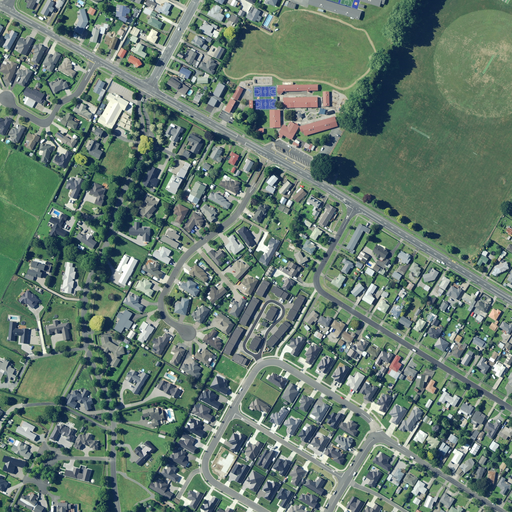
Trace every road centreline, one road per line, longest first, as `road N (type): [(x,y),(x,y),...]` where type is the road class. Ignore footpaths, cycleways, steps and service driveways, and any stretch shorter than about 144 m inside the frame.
road 1 (residential): [(112,457),(111,410),(86,343),(83,307),(139,151)]
road 2 (residential): [(511,408),(317,287),(355,204)]
road 3 (residential): [(188,333),(164,316),(160,299),(183,257),(240,210),(269,154)]
road 4 (tertiary): [(511,301),(355,204)]
road 5 (residential): [(379,436),(503,511)]
road 6 (residential): [(261,365),(279,362),(361,413),(379,436)]
road 7 (residential): [(256,357),(243,345),(265,303),(280,305),(283,314),(259,354)]
road 8 (tertiary): [(269,154),(150,90)]
road 9 (residential): [(346,480),(232,411)]
road 10 (residential): [(5,98),(38,122),(50,121),(96,59)]
